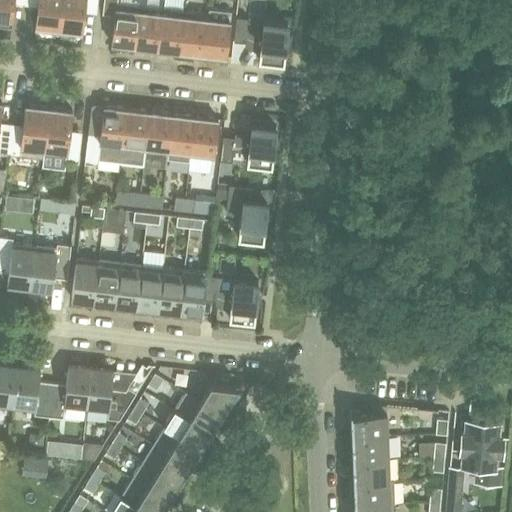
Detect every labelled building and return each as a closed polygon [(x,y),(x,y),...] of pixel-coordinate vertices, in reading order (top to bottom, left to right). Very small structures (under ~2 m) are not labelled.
[(0,0),(0,21),(11,23),(13,0),(0,0)] [(37,0),(35,25),(39,26),(38,28),(40,31),(57,33),(58,33),(61,0),(37,0)] [(82,31),(84,10),(85,4),(97,6),(97,0),(61,0),(58,33),(75,35),(78,33),(78,30),(82,31)] [(115,8),(114,14),(111,42),(135,45),(139,4),(117,2),(117,0),(103,0),(103,6),(115,8)] [(139,4),(135,45),(157,48),(162,7),(139,4)] [(185,10),(162,7),(157,48),(180,50),(185,10)] [(208,7),(207,12),(203,53),(226,56),(231,10),(208,7)] [(203,53),(207,12),(185,10),(180,50),(203,53)] [(258,58),(283,61),(288,21),(263,18),(262,30),(251,29),(247,28),(248,17),(236,15),(234,39),(246,41),(245,44),(259,49),(258,58)] [(0,111),(1,100),(0,99),(0,152),(7,153),(10,128),(0,126),(0,111)] [(10,128),(7,153),(20,155),(21,150),(43,152),(49,106),(25,103),(22,129),(10,128)] [(98,159),(120,162),(122,147),(127,107),(103,104),(99,139),(87,137),(84,162),(98,164),(98,159)] [(72,108),(49,106),(43,152),(66,155),(65,160),(78,162),(81,136),(69,135),(72,108)] [(127,107),(122,147),(120,162),(143,164),(145,150),(149,109),(127,107)] [(145,150),(167,152),(172,112),(149,109),(145,150)] [(195,115),(172,112),(167,152),(167,158),(189,160),(189,155),(190,155),(195,115)] [(195,115),(190,155),(213,158),(218,117),(195,115)] [(235,135),(223,134),(220,158),(232,160),(233,148),(248,150),(246,162),(271,164),(276,124),(251,121),(250,130),(235,132),(235,135)] [(252,197),(253,186),(229,183),(226,207),(226,210),(240,216),(238,236),(263,239),(268,199),(252,197)] [(81,186),(80,198),(92,199),(93,187),(81,186)] [(139,204),(140,191),(130,190),(129,203),(139,204)] [(150,192),(140,191),(139,204),(149,205),(150,192)] [(195,198),(185,196),(184,210),(194,211),(194,210),(213,213),(215,196),(196,193),(195,198)] [(6,194),(5,208),(17,209),(18,195),(6,194)] [(174,208),(184,210),(185,196),(175,195),(174,208)] [(59,199),(57,211),(74,213),(75,201),(74,201),(59,199)] [(90,215),(103,216),(104,206),(82,204),(81,210),(91,211),(90,215)] [(124,224),(126,209),(104,206),(103,216),(103,222),(124,224)] [(133,220),(146,221),(147,211),(134,210),(133,220)] [(160,213),(147,211),(146,221),(159,223),(160,213)] [(176,225),(189,226),(190,216),(177,215),(176,225)] [(203,218),(190,216),(189,226),(202,228),(203,218)] [(7,282),(30,285),(35,243),(13,241),(13,237),(0,235),(0,269),(9,271),(8,281),(7,281),(7,282)] [(35,243),(30,285),(52,287),(52,286),(53,276),(66,277),(66,279),(67,279),(71,244),(57,242),(56,246),(35,243)] [(71,297),(94,299),(98,258),(76,256),(76,260),(75,260),(75,262),(72,296),(71,295),(71,297)] [(115,302),(120,261),(98,258),(94,299),(115,302)] [(120,261),(115,302),(137,304),(141,263),(120,261)] [(137,304),(158,307),(163,266),(141,263),(137,304)] [(180,309),(184,268),(163,266),(158,307),(180,309)] [(207,270),(184,268),(180,309),(202,312),(202,310),(206,277),(206,275),(207,270)] [(217,287),(219,275),(207,274),(204,298),(216,299),(216,302),(230,308),(229,317),(254,320),(258,279),(233,277),(232,288),(217,287)] [(134,374),(143,380),(153,364),(155,365),(155,364),(148,363),(146,366),(142,363),(143,363),(142,362),(134,374)] [(0,405),(13,407),(18,365),(0,363),(0,405)] [(52,381),(49,415),(63,416),(64,405),(86,407),(90,366),(68,364),(67,365),(68,365),(66,383),(52,381)] [(34,413),(49,415),(52,381),(39,379),(40,369),(40,368),(18,365),(13,407),(35,409),(34,413)] [(119,418),(136,390),(128,385),(126,389),(111,387),(113,370),(113,369),(90,366),(86,407),(108,410),(107,417),(119,418)] [(147,384),(147,385),(148,383),(157,388),(163,377),(155,371),(147,384)] [(134,374),(128,385),(136,390),(143,380),(134,374)] [(239,384),(221,382),(210,381),(200,398),(199,399),(221,413),(239,384)] [(185,390),(174,408),(210,430),(221,413),(199,399),(200,398),(185,390)] [(141,394),(133,406),(142,411),(148,401),(140,396),(141,394)] [(351,435),(387,434),(386,404),(370,402),(371,411),(351,412),(351,409),(350,409),(351,435)] [(142,411),(133,406),(126,418),(126,419),(127,417),(136,422),(142,411)] [(200,447),(210,430),(174,408),(163,425),(200,447)] [(437,417),(436,432),(447,433),(448,418),(437,417)] [(477,480),(499,483),(500,467),(494,466),(495,452),(501,453),(503,437),(497,436),(498,422),(467,419),(465,433),(462,433),(461,449),(464,449),(462,464),(478,465),(477,480)] [(163,425),(153,442),(189,465),(200,447),(163,425)] [(119,429),(112,441),(121,446),(127,436),(119,431),(120,429),(119,429)] [(351,435),(352,458),(388,457),(387,434),(351,435)] [(58,454),(59,440),(47,439),(46,453),(58,454)] [(435,440),(433,455),(445,456),(446,441),(435,440)] [(106,451),(114,456),(121,446),(112,441),(104,453),(105,453),(106,451)] [(178,482),(189,465),(153,442),(142,460),(178,482)] [(443,470),(445,456),(433,455),(432,469),(443,470)] [(352,458),(353,481),(394,479),(394,478),(389,479),(388,457),(352,458)] [(178,482),(142,460),(131,477),(167,499),(178,482)] [(98,463),(90,475),(99,481),(105,471),(97,465),(98,463)] [(459,511),(461,499),(463,469),(450,468),(447,497),(446,511),(459,511)] [(83,488),(84,486),(93,491),(99,481),(90,475),(83,488)] [(148,511),(159,511),(167,499),(131,477),(120,494),(148,511)] [(395,502),(394,479),(353,481),(354,504),(395,502)] [(431,486),(429,501),(440,502),(442,487),(431,486)] [(80,492),(75,500),(84,505),(88,498),(80,492)] [(148,511),(120,494),(109,511),(110,511),(148,511)] [(439,511),(440,502),(429,501),(428,511),(439,511)] [(395,503),(395,502),(354,504),(354,511),(390,511),(390,503),(395,503)]
